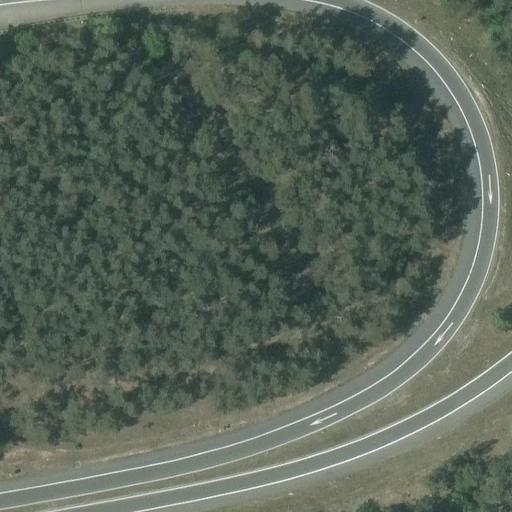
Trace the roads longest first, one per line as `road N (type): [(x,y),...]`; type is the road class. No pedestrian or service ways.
road 1 (motorway): [(332,0),(380,18),(426,53),(478,133),(489,185),(486,249),(451,327),(371,397),(271,441),(0,501)]
road 2 (motorway): [(111,511),(354,454),(446,411),(511,365)]
